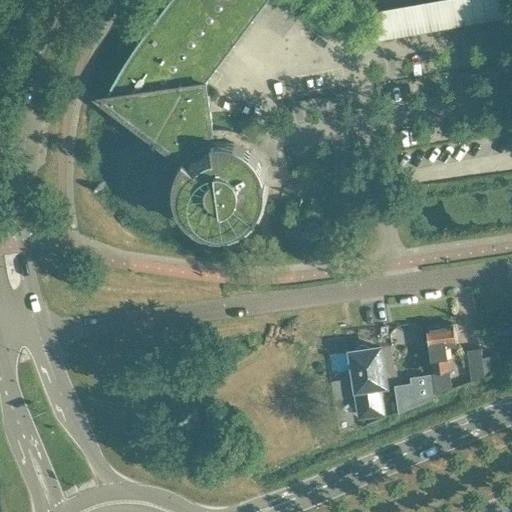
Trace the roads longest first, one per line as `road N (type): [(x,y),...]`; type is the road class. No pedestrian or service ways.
road 1 (residential): [(38,331),(511,270)]
road 2 (secondary): [(38,331),(18,157),(30,79),(64,0)]
road 3 (secondary): [(511,411),(296,499)]
road 4 (secondary): [(110,494),(38,331)]
